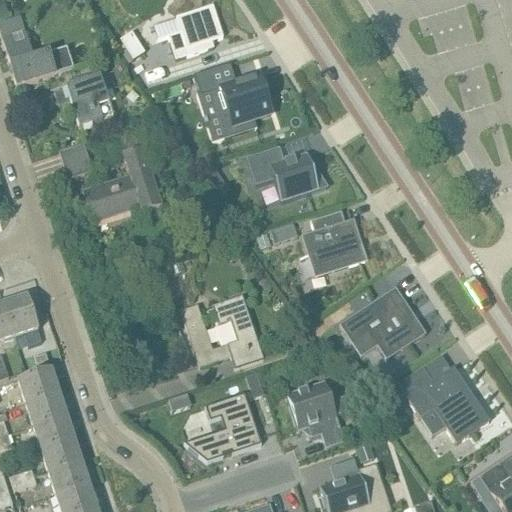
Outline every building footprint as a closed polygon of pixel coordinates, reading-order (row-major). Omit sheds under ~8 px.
[(224,41),(214,10),(177,22),(182,36),(169,40),(176,64),(214,52),(212,45),(224,41)] [(19,23),(0,28),(0,36),(2,42),(23,35),(19,23)] [(131,36),(120,44),(120,45),(133,64),(134,64),(145,57),(144,56),(132,36),(131,36)] [(27,46),(5,53),(11,69),(10,70),(16,91),(73,72),(66,51),(32,63),(27,46)] [(231,67),(195,79),(201,99),(215,95),(223,120),(219,121),(225,141),(255,131),(253,123),(271,117),(259,79),(237,86),(231,67)] [(79,132),(112,121),(113,121),(98,74),(76,82),(77,88),(54,95),(58,109),(71,105),(79,132)] [(68,183),(93,175),(83,146),(59,155),(68,183)] [(161,219),(159,212),(160,211),(141,152),(122,158),(129,181),(82,196),(92,227),(111,221),(139,211),(141,217),(145,216),(147,223),(161,219)] [(279,152),(246,162),(255,190),(273,185),(280,207),(328,192),(306,158),(283,165),(279,152)] [(340,164),(329,168),(343,204),(354,200),(340,164)] [(212,170),(202,176),(211,190),(221,183),(212,170)] [(315,238),(304,241),(317,280),(365,263),(353,225),(345,228),(341,215),(311,225),(315,238)] [(281,231),(270,235),(274,248),(286,244),(281,231)] [(426,338),(396,292),(340,329),(352,348),(368,336),(387,364),(426,338)] [(27,301),(4,308),(15,341),(38,334),(27,301)] [(229,358),(234,373),(263,363),(242,301),(212,311),(218,330),(224,350),(212,354),(197,309),(180,313),(199,372),(216,366),(215,363),(229,358)] [(4,308),(0,309),(0,346),(15,341),(4,308)] [(48,366),(46,359),(45,357),(34,361),(38,372),(49,368),(48,366)] [(8,381),(1,359),(0,359),(0,377),(2,383),(8,381)] [(421,373),(398,389),(420,422),(433,413),(456,447),(489,425),(453,371),(430,387),(421,373)] [(51,374),(18,385),(25,408),(58,397),(51,374)] [(261,389),(257,377),(246,381),(250,392),(261,389)] [(367,379),(356,388),(368,403),(369,404),(380,394),(367,379)] [(324,385),(286,398),(299,436),(308,433),(311,441),(310,442),(310,443),(321,439),(326,453),(344,446),(324,385)] [(387,394),(374,403),(384,419),(397,410),(387,394)] [(66,420),(58,397),(25,408),(33,431),(66,420)] [(220,420),(224,433),(183,447),(206,466),(261,447),(244,397),(204,410),(209,424),(220,420)] [(66,420),(33,431),(40,454),(73,443),(66,420)] [(0,443),(9,440),(3,425),(0,426),(0,443)] [(0,452),(1,456),(13,453),(9,440),(0,443),(0,452)] [(73,443),(40,454),(48,477),(81,466),(73,443)] [(369,449),(357,453),(361,466),(374,462),(369,449)] [(81,466),(48,477),(55,499),(88,489),(81,466)] [(498,468),(470,487),(481,503),(489,497),(499,511),(511,511),(511,480),(508,483),(498,468)] [(321,498),(318,499),(322,510),(324,509),(325,511),(389,511),(375,469),(356,475),(358,480),(319,493),(321,498)] [(0,500),(9,497),(1,473),(0,473),(0,500)] [(12,489),(34,482),(31,474),(9,481),(12,489)] [(14,495),(36,488),(34,482),(12,489),(14,495)] [(88,489),(55,499),(59,511),(94,511),(96,511),(88,489)] [(0,511),(12,509),(13,508),(9,497),(0,500),(0,511)]
